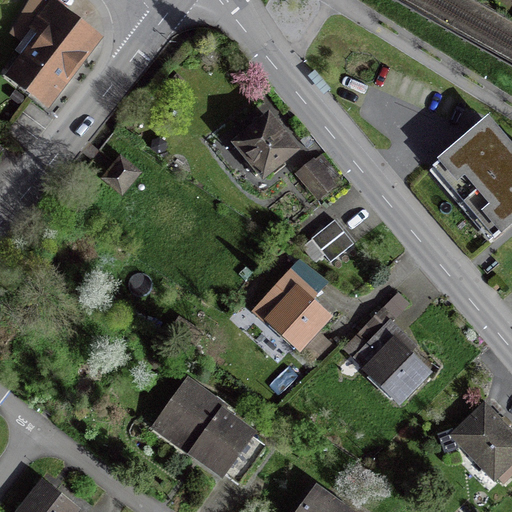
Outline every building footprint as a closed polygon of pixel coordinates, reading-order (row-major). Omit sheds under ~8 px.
[(43,40),(13,79),(43,102),(90,39),(47,5),(45,7),(35,0),(31,0),(11,34),(22,42),(31,31),(43,40)] [(324,94),(331,88),(316,70),(309,76),(324,94)] [(488,242),(511,222),(511,142),(491,118),(428,169),(488,242)] [(292,152),(267,121),(251,133),(245,132),(239,138),(238,143),(238,144),(237,145),(249,161),(244,166),(254,178),(259,173),(262,177),(292,152)] [(336,178),(319,158),(297,176),(317,199),(330,188),(328,185),(336,178)] [(137,175),(119,160),(102,180),(120,195),(137,175)] [(310,241),(329,264),(352,246),(333,222),(310,241)] [(268,321),(299,349),(325,320),(307,303),(312,297),(288,275),(269,294),(282,306),(268,321)] [(394,319),(406,306),(399,299),(386,312),(394,319)] [(343,350),(396,402),(424,374),(405,355),(411,350),(387,327),(393,321),(382,311),(343,350)] [(195,450),(192,453),(237,486),(265,448),(227,421),(234,412),(215,399),(212,404),(185,384),(157,423),(195,450)] [(511,439),(508,436),(508,435),(483,409),(454,437),(451,433),(438,437),(443,452),(448,456),(466,450),(492,478),(511,459),(511,439)] [(42,486),(22,511),(71,511),(73,510),(42,486)] [(342,511),(315,492),(300,511),(342,511)]
